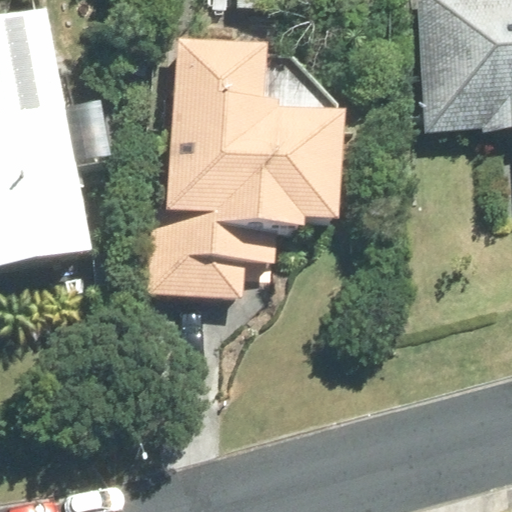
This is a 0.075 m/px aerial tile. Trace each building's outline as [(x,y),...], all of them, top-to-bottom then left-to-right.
[(244,0),(244,20),(285,20),(285,0),(244,0)] [(511,0),(421,0),(425,152),(511,149),(511,0)] [(56,26),(0,38),(0,295),(107,273),(88,184),(122,177),(110,116),(75,124),(56,26)] [(290,125),(290,118),(272,118),(275,56),(188,51),(180,214),(161,212),(157,303),(253,308),(255,274),(284,275),(285,253),(317,253),(318,241),(351,243),(355,130),(290,125)] [(488,290),(395,302),(400,345),(494,333),(488,290)]
